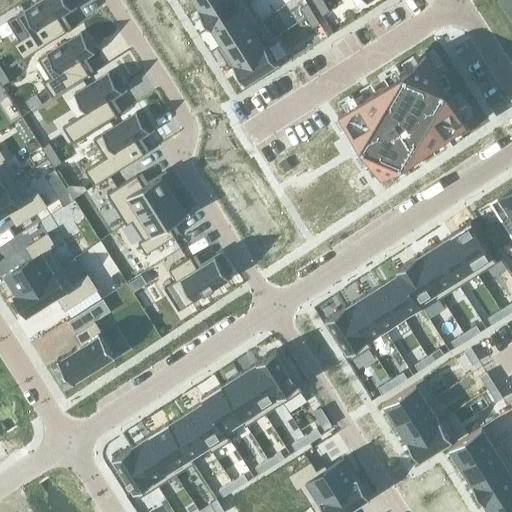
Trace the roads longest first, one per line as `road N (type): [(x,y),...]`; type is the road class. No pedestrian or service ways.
road 1 (residential): [(274,308),(183,166),(187,121),(110,0)]
road 2 (residential): [(274,308),(511,154)]
road 3 (residential): [(66,442),(274,308)]
road 4 (residential): [(274,308),(401,511)]
road 5 (residential): [(66,442),(0,334)]
